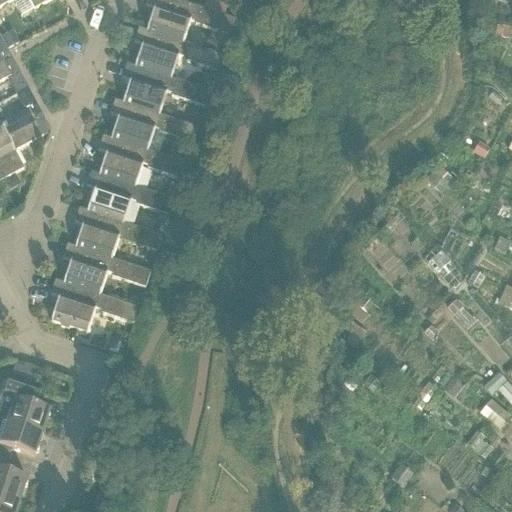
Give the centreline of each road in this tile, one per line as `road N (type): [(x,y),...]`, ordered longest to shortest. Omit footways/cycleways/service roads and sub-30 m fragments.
road 1 (residential): [(4,297),(113,0)]
road 2 (residential): [(54,511),(92,377),(33,346),(4,297)]
